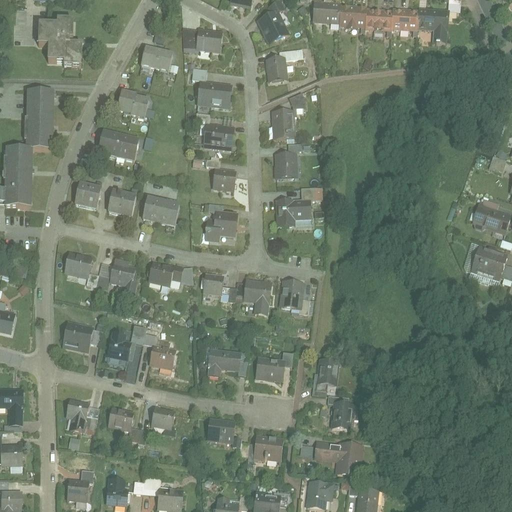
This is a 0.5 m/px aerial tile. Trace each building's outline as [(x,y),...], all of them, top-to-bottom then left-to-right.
[(228,0),(226,10),(248,14),(251,0),(228,0)] [(446,3),(446,15),(447,15),(447,18),(458,18),(459,4),(446,3)] [(338,11),(338,7),(329,7),(329,4),(321,4),(321,6),(311,6),(310,27),(337,29),(338,11)] [(254,25),(267,51),(288,40),(277,16),(280,15),(276,7),(265,13),(267,19),(254,25)] [(305,17),(301,10),(295,13),(300,20),(305,17)] [(346,11),(338,11),(337,29),(337,31),(363,33),(364,13),(364,12),(356,12),(356,10),(346,10),(346,11)] [(389,15),(364,13),(363,33),(362,35),(388,36),(388,34),(389,15)] [(389,15),(388,34),(416,36),(416,35),(417,15),(389,13),(389,15)] [(417,15),(416,35),(432,35),(431,49),(445,50),(447,18),(447,15),(446,15),(417,14),(417,15)] [(78,72),(78,49),(66,49),(66,46),(69,46),(69,27),(53,26),(53,31),(34,30),(33,51),(44,51),(43,68),(59,68),(59,71),(78,72)] [(219,35),(195,33),(195,35),(194,54),(193,56),(217,58),(219,35)] [(181,53),(194,54),(195,35),(181,34),(180,39),(181,53)] [(169,58),(142,51),(138,71),(165,77),(169,58)] [(277,56),(277,63),(283,63),(284,67),(301,66),(300,54),(277,56)] [(367,73),(371,64),(364,62),(360,71),(367,73)] [(277,63),(263,64),(265,88),(285,86),(284,67),(283,63),(277,63)] [(197,86),(203,87),(204,76),(191,74),(190,85),(197,86)] [(227,115),(230,90),(203,87),(197,86),(194,111),(227,115)] [(146,103),(134,100),(135,98),(118,94),(113,117),(129,121),(129,122),(140,125),(146,103)] [(49,154),(51,97),(23,96),(21,153),(29,153),(49,154)] [(305,105),(302,97),(290,103),(292,111),(305,110),(305,105)] [(295,115),(272,116),(273,142),(296,141),(295,115)] [(203,129),(207,130),(208,120),(193,119),(192,128),(203,129)] [(229,156),(232,133),(207,130),(203,129),(201,152),(229,156)] [(93,159),(131,168),(136,144),(99,136),(93,159)] [(144,150),(152,151),(153,140),(145,139),(144,150)] [(29,153),(21,153),(3,152),(2,193),(1,206),(1,211),(28,212),(29,153)] [(295,157),(275,157),(275,181),(296,180),(295,157)] [(199,171),(199,164),(191,163),(190,170),(199,171)] [(212,173),(216,173),(216,166),(208,165),(202,164),(202,172),(212,173)] [(231,196),(233,175),(216,173),(212,173),(210,194),(231,196)] [(93,214),(98,192),(74,187),(69,209),(93,214)] [(298,193),(299,204),(308,204),(308,205),(313,205),(312,193),(298,193)] [(128,223),(134,199),(109,194),(104,217),(128,223)] [(177,209),(144,201),(139,225),(172,233),(177,209)] [(299,204),(272,206),(273,233),(293,232),(292,225),(309,224),(308,205),(308,204),(299,204)] [(502,238),(509,219),(494,214),(495,209),(482,204),(480,208),(476,206),(469,226),(502,238)] [(232,241),(235,217),(219,216),(213,215),(213,223),(205,222),(203,245),(216,246),(216,240),(232,241)] [(509,254),(511,247),(501,244),(499,251),(509,254)] [(501,269),(505,258),(476,249),(467,277),(495,286),(497,281),(501,269)] [(90,259),(65,254),(61,277),(86,282),(87,276),(90,259)] [(112,262),(110,269),(107,286),(124,289),(128,290),(129,287),(132,271),(125,269),(126,265),(112,262)] [(96,278),(94,290),(106,292),(107,286),(110,269),(99,267),(96,278)] [(149,267),(145,285),(166,290),(166,288),(175,291),(180,271),(168,268),(167,271),(149,267)] [(511,272),(501,269),(497,281),(510,285),(511,278),(511,272)] [(96,278),(87,276),(86,282),(84,288),(94,290),(96,278)] [(222,279),(203,276),(200,297),(219,300),(220,290),(222,279)] [(243,282),(242,287),(240,300),(239,304),(252,306),(251,318),(264,320),(270,287),(243,282)] [(302,287),(279,285),(276,311),(298,314),(300,303),(302,287)] [(233,293),(228,292),(226,301),(226,304),(231,305),(232,299),(240,300),(242,287),(234,286),(233,293)] [(134,288),(129,287),(128,290),(124,289),(122,299),(131,301),(134,288)] [(228,292),(220,290),(219,300),(226,301),(228,292)] [(308,304),(300,303),(298,314),(307,315),(308,304)] [(0,335),(8,337),(13,317),(0,313),(0,335)] [(66,324),(59,350),(88,357),(94,331),(90,330),(91,328),(76,324),(76,327),(66,324)] [(129,347),(140,349),(143,338),(131,336),(129,347)] [(124,365),(129,347),(122,345),(123,340),(110,337),(105,361),(124,365)] [(151,350),(166,353),(167,348),(154,345),(155,341),(143,338),(140,349),(151,352),(151,350)] [(147,369),(170,374),(174,355),(166,353),(151,350),(151,352),(147,369)] [(237,366),(238,357),(207,354),(204,382),(217,383),(218,374),(236,376),(237,366)] [(283,366),(282,374),(288,375),(291,359),(281,357),(280,365),(283,366)] [(282,374),(283,366),(280,365),(256,362),(253,385),(280,389),(282,374)] [(333,392),(336,367),(317,364),(314,389),(333,392)] [(245,367),(237,366),(236,376),(236,380),(243,381),(245,367)] [(20,393),(0,392),(0,413),(6,414),(6,430),(20,430),(20,393)] [(331,408),(346,410),(346,404),(325,401),(323,410),(330,411),(331,408)] [(88,409),(67,404),(62,423),(68,424),(65,436),(81,439),(82,432),(93,435),(95,423),(85,421),(88,409)] [(346,410),(331,408),(330,411),(327,433),(351,436),(354,411),(346,410)] [(172,415),(152,411),(149,430),(169,434),(172,415)] [(132,417),(109,413),(106,432),(128,436),(129,432),(132,417)] [(239,444),(230,443),(232,426),(208,423),(205,444),(229,448),(231,448),(231,452),(237,453),(238,448),(239,444)] [(127,446),(135,448),(138,433),(129,432),(128,436),(127,446)] [(138,433),(135,448),(144,449),(146,435),(138,433)] [(78,450),(80,440),(70,438),(68,449),(78,450)] [(254,440),(252,450),(250,464),(255,464),(278,468),(281,444),(274,443),(273,445),(266,444),(266,442),(254,440)] [(361,451),(314,444),(311,464),(335,467),(333,479),(357,482),(361,451)] [(247,449),(238,448),(237,453),(236,461),(245,462),(247,449)] [(252,450),(247,449),(245,462),(245,465),(255,466),(255,464),(250,464),(252,450)] [(0,473),(20,473),(19,450),(0,450),(0,473)] [(309,462),(310,452),(304,451),(302,462),(309,462)] [(181,456),(178,452),(172,457),(176,461),(181,456)] [(79,476),(78,486),(86,487),(86,488),(91,489),(92,477),(79,476)] [(122,492),(123,484),(123,481),(107,479),(104,505),(124,507),(125,500),(127,501),(127,499),(127,497),(131,498),(131,495),(126,494),(126,492),(122,492)] [(140,501),(155,503),(156,495),(157,495),(158,484),(142,482),(141,488),(140,500),(140,501)] [(127,497),(127,499),(140,500),(141,488),(125,487),(125,484),(123,484),(122,492),(126,492),(126,494),(131,495),(131,498),(127,497)] [(64,506),(84,508),(86,488),(86,487),(78,486),(66,485),(64,506)] [(322,488),(307,486),(304,511),(323,511),(324,506),(330,506),(332,488),(322,486),(322,488)] [(346,500),(356,501),(357,494),(358,487),(348,486),(346,500)] [(154,511),(178,511),(181,495),(171,494),(171,497),(157,495),(156,495),(155,503),(154,511)] [(374,511),(377,496),(357,494),(356,501),(354,511),(374,511)] [(19,511),(19,497),(0,496),(0,511),(19,511)] [(276,511),(278,501),(253,497),(250,511),(276,511)] [(236,510),(236,511),(246,511),(247,503),(237,502),(236,510)]
